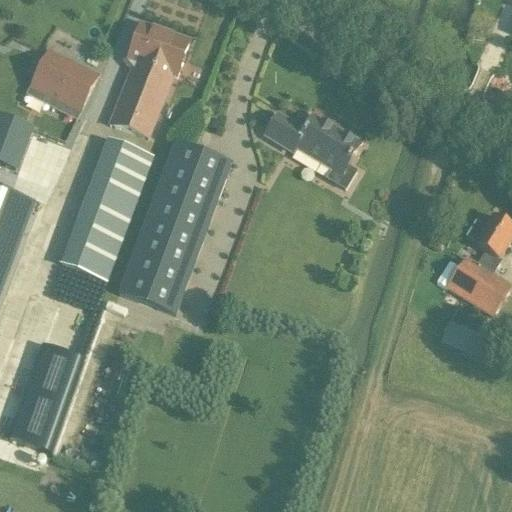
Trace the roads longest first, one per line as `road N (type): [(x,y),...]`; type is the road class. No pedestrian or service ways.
road 1 (tertiary): [(511,155),(270,0)]
road 2 (track): [(91,127),(0,346)]
